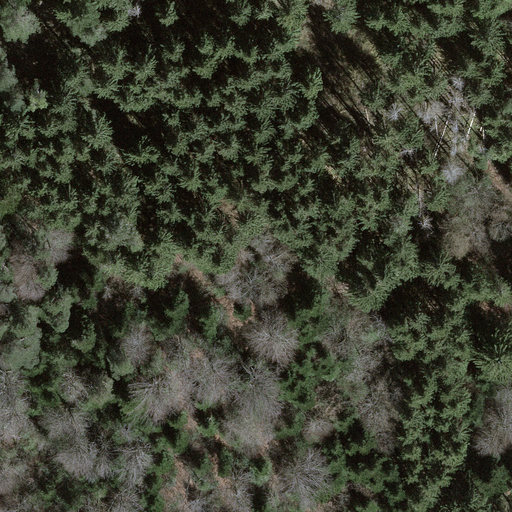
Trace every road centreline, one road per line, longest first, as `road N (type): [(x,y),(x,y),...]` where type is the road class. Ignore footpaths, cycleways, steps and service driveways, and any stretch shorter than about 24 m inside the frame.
road 1 (track): [(28,39),(251,22),(511,39)]
road 2 (track): [(411,511),(435,477),(511,429)]
